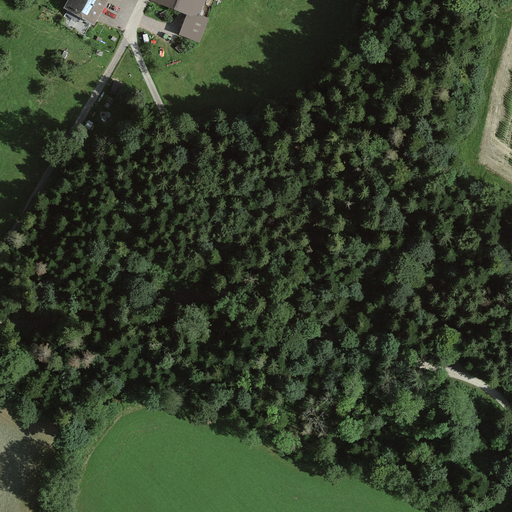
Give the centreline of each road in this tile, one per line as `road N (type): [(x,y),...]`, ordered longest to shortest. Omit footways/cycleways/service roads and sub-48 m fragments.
road 1 (track): [(144,0),(130,30),(217,231),(237,303)]
road 2 (track): [(130,30),(0,257)]
road 3 (track): [(377,130),(388,191),(452,372)]
road 4 (track): [(197,298),(0,326)]
road 5 (track): [(410,0),(384,73),(377,130)]
